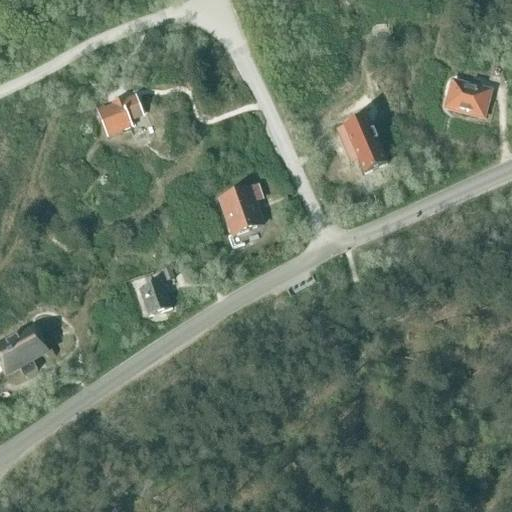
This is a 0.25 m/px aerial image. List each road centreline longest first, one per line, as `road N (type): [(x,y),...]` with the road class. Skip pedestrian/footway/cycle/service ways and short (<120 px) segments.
road 1 (unclassified): [(330,249),(0,452)]
road 2 (residential): [(209,0),(330,249)]
road 3 (unclassified): [(511,169),(330,249)]
